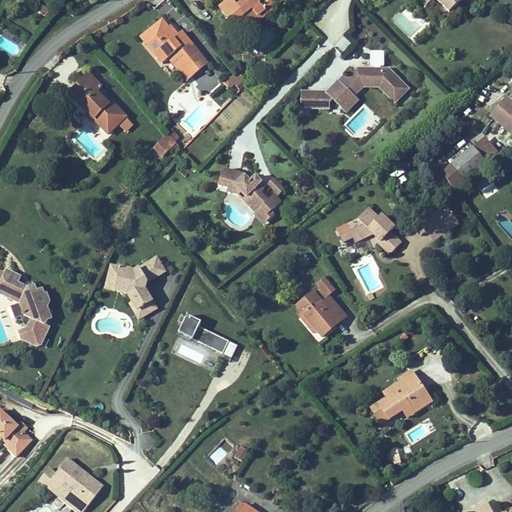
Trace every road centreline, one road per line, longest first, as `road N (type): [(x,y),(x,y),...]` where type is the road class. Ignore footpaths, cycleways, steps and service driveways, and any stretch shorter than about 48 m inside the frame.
road 1 (residential): [(511,383),(450,300),(426,293),(369,330)]
road 2 (residential): [(122,0),(42,53),(0,119)]
road 3 (unclassified): [(511,434),(370,511)]
